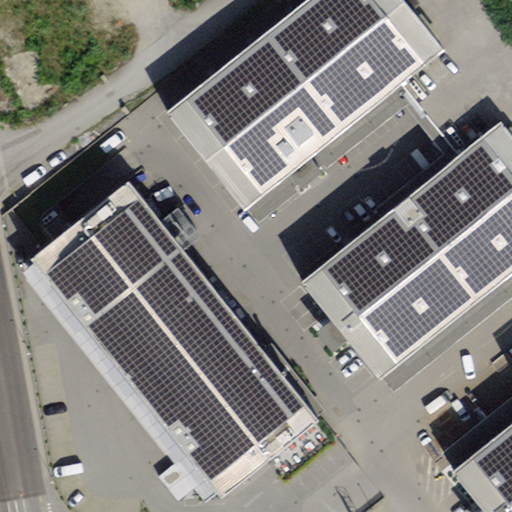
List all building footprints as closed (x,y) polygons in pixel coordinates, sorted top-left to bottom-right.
[(403,0),(308,0),(167,113),(245,209),(396,91),(445,53),(403,0)] [(407,106),(396,91),(245,209),(256,223),(407,106)] [(511,137),(501,123),(302,282),(379,379),(511,271),(511,137)] [(30,260),(221,496),(317,422),(129,182),(30,260)] [(334,353),(349,342),(334,323),(320,334),(334,353)] [(418,357),(384,378),(393,393),(427,372),(418,357)] [(511,511),(511,418),(452,467),(489,511),(511,511)]
